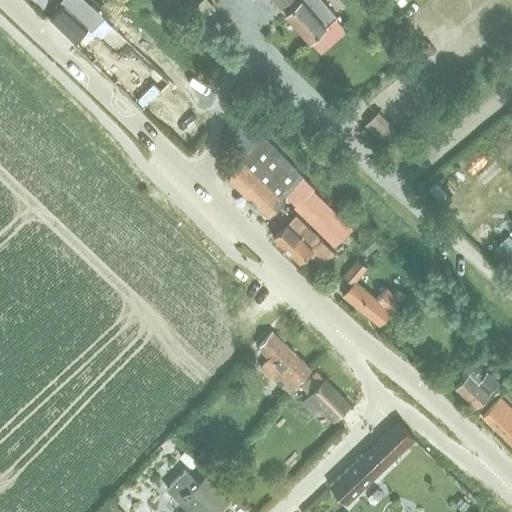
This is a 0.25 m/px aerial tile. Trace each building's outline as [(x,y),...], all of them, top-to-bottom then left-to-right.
[(63,4),(50,17),(73,39),(86,25),(90,29),(106,12),(93,0),(59,0),(60,0),(63,4)] [(309,41),(337,16),(322,0),(274,0),(280,6),(281,5),(285,10),(284,12),(309,41)] [(419,57),(407,67),(417,80),(429,70),(419,57)] [(230,110),(228,140),(242,153),(232,163),(228,178),(265,212),(268,215),(285,198),(281,194),(284,192),(297,205),(294,208),(333,247),(336,244),(352,228),(313,189),(315,186),(303,173),(261,132),(230,110)] [(318,239),(294,215),(274,235),(297,259),(306,251),(320,265),(332,252),(318,239)] [(374,238),(360,251),(364,256),(379,243),(374,238)] [(375,251),(370,255),(374,260),(379,257),(375,251)] [(377,325),(401,296),(395,290),(390,296),(380,287),(377,290),(379,292),(375,298),(353,279),(366,265),(357,257),(342,274),(351,281),(340,294),(377,325)] [(287,391),(310,367),(272,329),(257,345),(267,355),(259,363),(287,391)] [(347,401),(334,389),(315,369),(300,385),(308,394),(301,400),(315,414),(322,407),(331,417),(347,401)] [(471,369),(454,388),(476,407),(497,382),(484,372),(482,374),(478,371),(476,373),(471,369)] [(511,445),(511,409),(499,397),(481,416),(511,445)] [(344,501),(412,436),(396,419),(328,485),(344,501)] [(202,449),(195,456),(210,470),(224,456),(214,447),(208,454),(202,449)] [(185,449),(179,454),(187,463),(193,458),(185,449)] [(191,511),(219,511),(217,510),(229,498),(205,474),(198,481),(184,468),(166,487),(191,511)]
